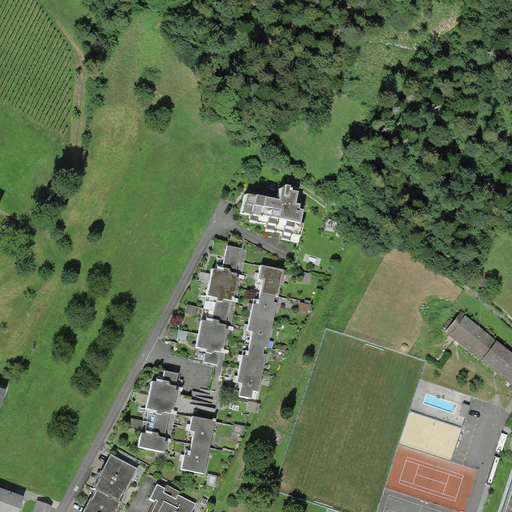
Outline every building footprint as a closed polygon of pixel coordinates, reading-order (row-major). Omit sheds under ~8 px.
[(274,202),(243,196),(240,214),(248,216),(247,222),(264,225),(263,231),(280,234),(279,240),(297,243),(301,225),(296,224),(299,212),(294,211),(295,206),(291,205),(294,193),(287,192),(287,190),(285,190),(286,188),(281,187),(280,191),(278,190),(276,190),(274,202)] [(240,249),(226,246),(223,259),(217,258),(214,270),(211,270),(193,361),(216,365),(219,350),(220,349),(222,349),(226,330),(224,330),(224,328),(230,299),(230,298),(232,298),(236,279),(234,278),(234,277),(239,254),(240,249)] [(281,271),(259,266),(257,278),(256,280),(261,281),(256,306),(251,305),(251,306),(246,328),(245,332),(251,333),(246,357),(241,356),(241,357),(236,378),(235,383),(240,384),(237,397),(249,399),(250,392),(256,393),(281,271)] [(491,281),(477,272),(471,282),(485,291),(491,281)] [(511,353),(460,313),(445,333),(511,386),(511,353)] [(154,383),(150,383),(137,448),(163,453),(165,443),(163,442),(163,440),(169,414),(169,410),(172,411),(175,391),(173,391),(174,388),(177,374),(156,370),(154,383)] [(211,421),(190,417),(188,429),(187,431),(193,432),(188,457),(182,456),(182,457),(180,470),(202,474),(213,420),(211,420),(211,421)] [(137,472),(110,457),(102,472),(93,489),(95,490),(117,502),(127,485),(130,486),(137,472)] [(511,511),(511,468),(508,480),(497,511),(511,511)] [(191,511),(195,505),(156,485),(148,499),(153,502),(154,501),(156,502),(155,504),(151,511),(191,511)] [(114,511),(120,503),(117,502),(95,490),(88,503),(82,511),(114,511)] [(0,491),(0,511),(14,511),(20,499),(5,494),(0,491)] [(37,501),(32,511),(47,511),(50,506),(37,501)]
